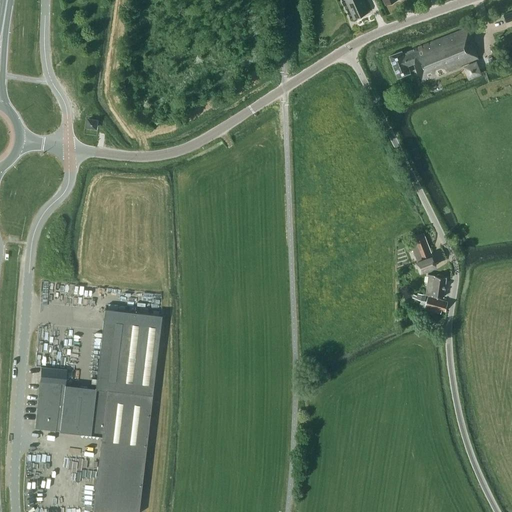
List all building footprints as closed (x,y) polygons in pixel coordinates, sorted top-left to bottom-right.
[(354,18),(369,12),(363,0),(345,0),(348,5),(348,6),(349,8),(350,9),(354,18)] [(421,82),(479,59),(475,50),(477,49),(468,27),(403,53),(402,51),(390,55),(398,77),(410,72),(408,65),(414,63),(421,82)] [(468,78),(481,73),(477,60),(463,66),(468,78)] [(96,127),(97,120),(88,119),(87,126),(96,127)] [(421,271),(436,265),(423,233),(413,238),(415,243),(411,245),(417,262),(421,271)] [(428,274),(426,294),(444,297),(447,276),(428,274)] [(445,311),(448,302),(427,296),(424,309),(441,313),(442,310),(445,311)] [(105,308),(95,388),(65,384),(66,369),(40,367),(35,428),(55,430),(101,435),(93,509),(119,511),(137,511),(161,314),(105,308)] [(64,464),(83,467),(84,457),(66,455),(64,464)]
